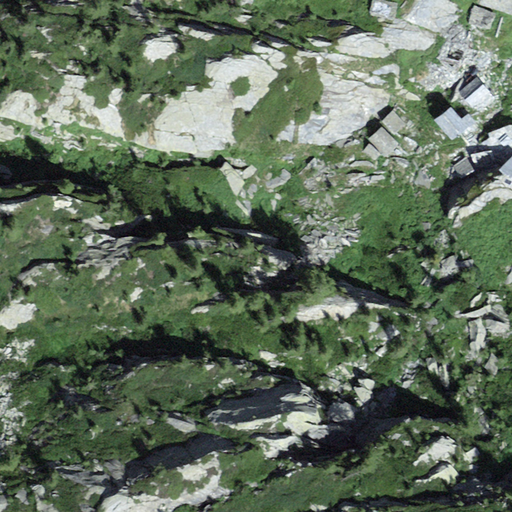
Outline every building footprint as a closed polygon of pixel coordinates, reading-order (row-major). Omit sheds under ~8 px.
[(397,3),(382,0),(371,0),(369,17),(393,22),(397,3)] [(511,0),(480,0),(480,6),(511,10),(511,0)] [(495,13),(472,6),(467,24),(490,31),(495,13)] [(488,92),(474,78),(457,95),(472,109),(488,92)] [(461,119),(450,108),(434,122),(451,141),(467,127),(461,119)] [(393,111),(381,122),(393,135),(405,125),(393,111)] [(467,114),(461,119),(467,127),(469,129),(475,124),(467,114)] [(399,145),(381,127),(368,139),(386,158),(399,145)] [(511,156),(498,170),(511,179),(511,156)] [(466,158),(452,166),(461,180),(474,172),(466,158)]
